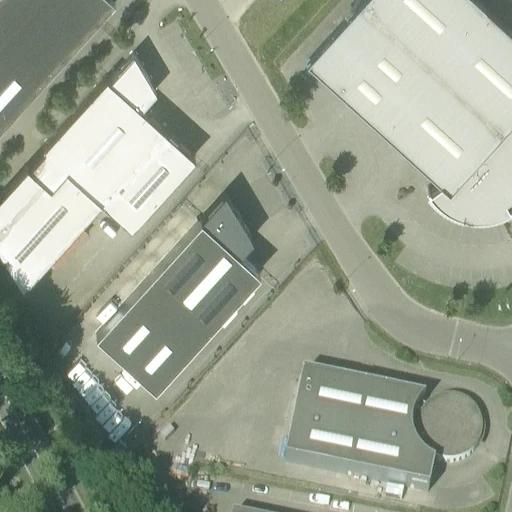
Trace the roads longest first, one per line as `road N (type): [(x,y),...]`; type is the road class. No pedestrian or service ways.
road 1 (unclassified): [(511,353),(392,317),(201,0)]
road 2 (tertiary): [(66,511),(0,391)]
